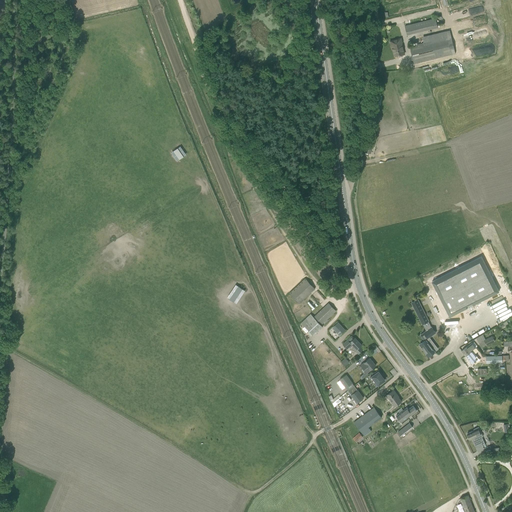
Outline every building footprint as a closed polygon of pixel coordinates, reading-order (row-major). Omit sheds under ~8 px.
[(432,29),(438,27),(437,25),(435,18),(405,26),(407,35),(432,29)] [(414,64),(435,58),(439,57),(437,49),(442,48),(444,56),(452,55),(449,45),(447,37),(410,46),(414,64)] [(401,38),(390,41),(391,45),(392,49),(393,49),(394,56),(401,55),(404,54),(401,43),(402,43),(401,38)] [(179,143),(175,145),(180,154),(184,151),(179,143)] [(482,257),(432,281),(441,300),(450,295),(459,313),(499,293),(482,257)] [(315,288),(305,278),(289,293),(299,303),(315,288)] [(237,298),(242,287),(239,285),(234,296),(237,298)] [(418,299),(411,303),(422,324),(426,331),(428,329),(431,327),(428,321),(429,321),(418,299)] [(323,327),(321,324),(336,311),(328,303),(314,317),(311,314),(306,318),(319,331),(323,327)] [(339,336),(345,330),(338,322),(332,328),(339,336)] [(424,341),(419,345),(424,350),(428,356),(435,352),(431,346),(433,345),(428,338),(429,337),(436,333),(431,327),(428,329),(426,331),(420,335),(424,341)] [(348,340),(343,344),(347,349),(352,345),(354,347),(352,348),(358,354),(362,350),(359,347),(361,345),(354,338),(353,338),(351,336),(348,340)] [(486,346),(495,341),(492,336),(479,343),(481,348),(486,345),(486,346)] [(461,351),(465,356),(475,348),(471,343),(461,351)] [(475,348),(465,356),(469,361),(479,353),(475,348)] [(502,355),(489,356),(490,363),(502,363),(502,361),(504,361),(506,361),(508,361),(509,361),(509,355),(502,355)] [(341,361),(346,366),(350,362),(346,357),(341,361)] [(375,366),(369,358),(364,363),(361,365),(367,372),(370,370),(375,366)] [(378,385),(385,380),(381,375),(382,374),(379,370),(374,373),(374,374),(372,376),(376,382),(374,384),(376,386),(378,385)] [(352,383),(346,375),(340,379),(345,387),(348,390),(354,386),(352,383)] [(357,403),(363,398),(354,386),(348,390),(357,403)] [(387,395),(390,399),(391,400),(390,401),(394,406),(401,401),(398,397),(397,397),(395,394),(396,394),(393,390),(386,395),(387,395)] [(401,422),(412,413),(416,410),(413,406),(408,409),(407,407),(396,416),(401,422)] [(397,432),(400,436),(412,427),(409,423),(397,432)] [(371,431),(368,427),(361,432),(364,436),(371,431)] [(469,439),(471,438),(472,441),(475,447),(481,444),(482,446),(485,445),(481,437),(483,436),(478,427),(474,429),(474,430),(467,434),(469,439)] [(359,433),(353,438),(357,442),(363,437),(359,433)] [(464,509),(472,506),(468,495),(460,498),(464,509)]
